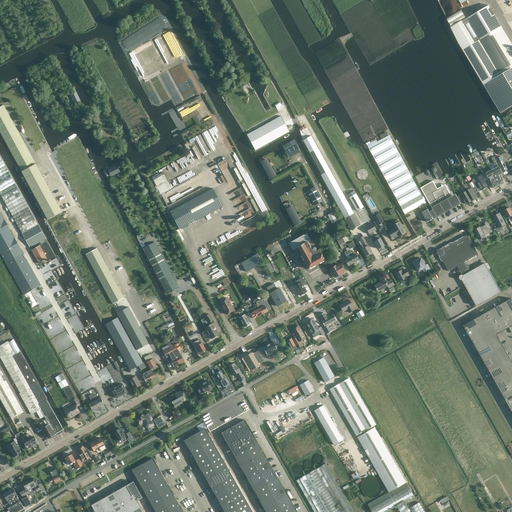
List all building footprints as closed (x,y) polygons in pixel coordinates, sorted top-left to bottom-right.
[(479,40),(467,19),(452,29),(457,42),(463,50),(479,40)] [(486,36),(479,40),(500,75),(511,68),(511,43),(502,27),(499,28),(496,22),(482,30),(486,36)] [(500,75),(479,40),(463,50),(483,85),(500,75)] [(500,112),(511,105),(511,68),(500,75),(484,85),(500,112)] [(76,92),(70,95),(74,103),(80,100),(76,92)] [(22,172),(36,164),(33,159),(3,105),(0,106),(0,131),(1,134),(5,142),(9,149),(14,157),(17,163),(21,171),(22,172)] [(255,151),(289,132),(280,116),(247,135),(255,151)] [(360,225),(311,136),(307,128),(301,131),(305,139),(303,140),(321,175),(351,230),(360,225)] [(367,145),(400,206),(421,194),(389,135),(377,142),(375,138),(366,143),(367,145)] [(201,157),(215,150),(211,143),(209,144),(210,146),(207,148),(205,144),(197,148),(201,157)] [(296,145),(285,151),(289,157),(300,151),(296,145)] [(0,194),(22,234),(38,225),(0,156),(0,194)] [(496,159),(500,166),(503,172),(508,170),(501,157),(496,159)] [(493,161),(496,168),(490,171),(498,186),(504,183),(502,179),(501,179),(500,177),(503,175),(504,175),(496,159),(493,161)] [(237,175),(237,177),(256,214),(259,214),(267,210),(247,169),(242,170),(241,166),(239,166),(239,163),(238,163),(234,165),(234,168),(236,167),(237,175)] [(449,179),(453,177),(446,163),(441,165),(449,179)] [(62,212),(36,164),(22,172),(48,219),(61,212),(62,212)] [(107,169),(111,176),(120,172),(116,165),(107,169)] [(491,181),(490,182),(494,188),(498,186),(490,171),(486,173),(489,178),(491,181)] [(160,194),(172,188),(165,174),(153,179),(160,194)] [(481,176),(475,179),(481,190),(488,187),(481,176)] [(162,194),(169,208),(187,200),(185,196),(193,192),(191,186),(189,187),(186,181),(166,191),(166,192),(162,194)] [(456,194),(452,196),(447,187),(445,184),(437,189),(433,181),(421,188),(433,210),(431,211),(430,212),(434,219),(461,204),(456,194)] [(475,186),(466,191),(472,201),(477,198),(475,194),(478,192),(475,186)] [(314,187),(307,191),(315,205),(322,201),(314,187)] [(222,206),(213,188),(170,211),(179,229),(222,206)] [(365,226),(372,222),(354,191),(347,195),(365,226)] [(466,204),(472,201),(466,191),(458,196),(461,202),(464,200),(466,204)] [(400,206),(405,214),(426,203),(421,194),(400,206)] [(293,204),(286,208),(295,226),(302,222),(293,204)] [(422,212),(423,214),(427,222),(430,220),(430,221),(431,220),(433,219),(428,209),(422,212)] [(332,223),(338,221),(333,211),(328,214),(332,223)] [(0,253),(23,295),(41,285),(6,223),(0,212),(0,253)] [(499,228),(506,224),(500,213),(493,216),(499,228)] [(379,214),(373,217),(378,225),(383,222),(379,214)] [(416,215),(409,219),(413,227),(414,226),(416,231),(423,227),(419,220),(416,215)] [(397,223),(396,223),(396,224),(394,225),(396,229),(389,233),(392,238),(394,237),(395,238),(400,235),(400,236),(405,233),(399,222),(397,223)] [(480,227),(474,230),(479,240),(484,237),(483,236),(493,231),(488,222),(485,223),(486,225),(480,228),(480,227)] [(365,227),(369,234),(376,230),(372,223),(365,227)] [(38,224),(38,225),(22,234),(30,248),(46,239),(38,224)] [(357,236),(364,248),(361,249),(366,256),(372,253),(361,233),(357,236)] [(316,249),(316,248),(315,247),(314,247),(313,248),(312,250),(307,242),(310,240),(306,234),(293,241),(305,262),(304,262),(308,269),(325,259),(318,248),(316,249)] [(337,241),(341,249),(345,247),(344,245),(346,244),(345,243),(350,239),(348,235),(337,241)] [(378,249),(383,246),(384,245),(380,238),(378,235),(375,236),(376,240),(373,241),(378,249)] [(439,255),(440,256),(448,271),(479,254),(469,237),(468,236),(467,236),(467,235),(466,235),(465,236),(443,248),(443,250),(440,249),(438,250),(437,253),(439,255)] [(143,249),(166,291),(177,285),(154,242),(143,249)] [(333,246),(337,254),(341,252),(336,244),(333,246)] [(31,250),(39,264),(47,259),(41,248),(40,246),(31,250)] [(85,254),(112,304),(124,298),(97,248),(85,254)] [(257,254),(241,263),(246,272),(262,262),(257,254)] [(350,257),(353,263),(358,260),(355,254),(350,257)] [(350,257),(344,260),(348,266),(353,263),(350,257)] [(413,262),(418,271),(422,269),(424,273),(430,269),(427,264),(425,265),(420,258),(413,262)] [(282,275),(285,283),(296,279),(288,262),(282,265),(285,273),(282,275)] [(477,306),(501,292),(485,263),(464,275),(462,275),(460,276),(459,278),(460,280),(462,280),(465,285),(477,306)] [(340,264),(331,268),(337,278),(341,275),(340,274),(344,272),(340,264)] [(401,270),(395,273),(400,282),(406,278),(405,277),(409,275),(406,269),(402,271),(401,270)] [(227,275),(221,278),(225,286),(230,283),(227,275)] [(299,279),(292,283),(294,285),(300,296),(307,292),(303,286),(307,284),(303,277),(299,279)] [(391,280),(386,282),(384,280),(374,286),(376,289),(375,289),(376,291),(377,291),(377,292),(387,286),(388,288),(394,285),(391,280)] [(271,285),(281,303),(286,301),(279,288),(276,290),(274,288),(276,287),(273,283),(271,285)] [(270,294),(277,306),(281,303),(271,285),(268,286),(270,290),(271,289),(273,292),(270,294)] [(227,314),(234,310),(227,298),(220,302),(227,314)] [(510,327),(511,326),(511,300),(511,298),(464,325),(511,410),(511,360),(497,335),(510,327)] [(254,301),(262,314),(268,311),(264,305),(261,307),(258,302),(257,300),(254,301)] [(352,307),(353,306),(349,300),(345,302),(344,303),(343,303),(339,305),(343,312),(347,310),(349,313),(354,310),(352,307)] [(253,312),(257,317),(262,314),(254,301),(253,302),(254,305),(257,310),(253,312)] [(128,307),(116,313),(136,350),(149,343),(128,307)] [(359,318),(364,315),(361,310),(356,313),(359,318)] [(325,326),(336,320),(332,314),(327,318),(324,313),(319,315),(322,320),(322,321),(325,326)] [(210,314),(209,314),(205,317),(209,324),(205,326),(206,327),(205,327),(205,328),(207,331),(206,331),(208,335),(209,334),(211,339),(219,335),(219,334),(211,321),(213,320),(209,314),(210,314)] [(249,324),(244,315),(239,318),(245,327),(249,324)] [(118,317),(105,324),(130,370),(138,366),(141,370),(146,367),(143,363),(118,317)] [(322,336),(325,334),(321,326),(318,328),(313,319),(305,323),(311,335),(319,330),(322,336)] [(299,342),(305,338),(298,326),(291,330),(296,338),(293,339),(298,348),(301,346),(299,342)] [(291,338),(287,341),(292,350),(296,348),(291,338)] [(13,339),(8,342),(14,355),(20,351),(13,339)] [(195,346),(196,346),(200,353),(205,349),(202,342),(201,343),(199,339),(193,343),(195,346)] [(47,399),(20,351),(14,355),(8,342),(7,342),(0,345),(0,357),(32,414),(36,412),(40,409),(49,405),(46,399),(47,399)] [(263,347),(263,348),(267,355),(277,349),(278,352),(282,350),(279,345),(276,346),(273,342),(263,348),(263,347)] [(170,348),(179,364),(183,361),(178,351),(181,349),(178,343),(170,348)] [(174,367),(179,364),(170,348),(163,351),(166,358),(170,356),(172,359),(170,360),(174,367)] [(249,356),(245,358),(252,369),(260,364),(253,352),(249,354),(249,356)] [(323,379),(324,382),(334,376),(323,357),(314,363),(323,379)] [(151,369),(150,369),(156,366),(152,359),(147,362),(148,365),(147,366),(149,370),(151,369)] [(239,368),(237,369),(234,363),(228,366),(233,375),(236,374),(241,382),(245,379),(239,369),(239,368)] [(150,379),(155,377),(151,369),(149,370),(146,372),(150,379)] [(221,379),(220,380),(223,386),(224,386),(226,387),(223,389),(227,396),(235,391),(231,385),(224,374),(223,375),(220,370),(216,373),(219,379),(221,379)] [(146,382),(150,379),(146,372),(142,374),(146,382)] [(0,398),(11,419),(12,418),(22,413),(20,411),(21,410),(21,409),(19,409),(0,374),(0,398)] [(61,389),(68,385),(62,374),(55,377),(61,389)] [(129,380),(134,389),(141,385),(136,376),(129,380)] [(356,436),(376,425),(349,378),(329,389),(356,436)] [(314,391),(308,380),(300,385),(306,396),(314,391)] [(200,385),(202,388),(198,390),(200,394),(204,392),(209,390),(210,391),(213,390),(208,381),(200,385)] [(117,398),(127,392),(122,384),(112,389),(117,398)] [(69,419),(74,416),(73,415),(75,415),(79,413),(76,407),(80,405),(76,398),(75,397),(69,386),(64,389),(64,390),(64,391),(68,398),(71,399),(74,404),(64,410),(69,419)] [(183,403),(180,399),(184,397),(180,391),(174,394),(177,399),(171,402),(174,408),(183,403)] [(322,394),(324,400),(331,398),(329,391),(322,394)] [(91,395),(98,407),(104,404),(100,397),(95,400),(94,398),(95,397),(93,393),(91,395)] [(92,411),(98,407),(91,395),(88,396),(90,400),(92,399),(93,401),(88,404),(92,411)] [(334,445),(343,440),(317,395),(308,400),(334,445)] [(42,428),(48,439),(60,431),(63,429),(49,405),(40,409),(44,416),(46,419),(44,421),(39,423),(42,428)] [(40,409),(36,412),(40,419),(44,416),(40,409)] [(148,413),(146,414),(145,415),(143,414),(141,415),(140,418),(141,420),(139,421),(138,423),(140,426),(142,426),(144,425),(145,427),(148,428),(150,427),(150,428),(154,426),(153,423),(152,421),(152,418),(151,416),(149,416),(148,413)] [(160,416),(154,420),(158,428),(165,424),(160,416)] [(353,511),(313,442),(301,448),(293,434),(290,428),(281,433),(272,419),(263,424),(288,467),(313,511),(353,511)] [(248,425),(245,420),(221,433),(224,438),(230,449),(236,459),(242,470),(248,480),(254,491),(260,501),(266,511),(297,511),(295,508),(292,503),(289,498),(283,487),(280,482),(277,477),(278,477),(272,467),(271,466),(271,467),(266,456),(260,446),(259,446),(254,436),(248,425)] [(1,431),(3,435),(11,430),(9,427),(1,431)] [(424,511),(419,502),(408,508),(406,504),(413,499),(411,496),(413,495),(374,427),(357,437),(388,492),(367,504),(371,511),(396,511),(395,509),(398,508),(399,511),(424,511)] [(115,437),(119,444),(126,440),(124,437),(119,428),(117,430),(116,429),(114,430),(114,431),(113,432),(116,437),(115,437)] [(252,511),(244,496),(205,428),(184,440),(190,451),(196,461),(202,472),(208,482),(214,493),(220,503),(219,503),(224,511),(252,511)] [(26,435),(32,446),(35,445),(37,444),(38,443),(34,436),(30,439),(29,438),(30,437),(28,434),(26,435)] [(27,449),(28,449),(30,448),(32,446),(26,435),(24,436),(25,440),(27,439),(27,440),(23,443),(27,449)] [(9,449),(10,450),(14,457),(21,453),(17,446),(19,445),(15,438),(13,439),(14,441),(6,446),(8,450),(9,449)] [(95,441),(101,451),(104,450),(102,447),(104,445),(100,438),(99,438),(96,440),(96,441),(95,441)] [(101,451),(95,441),(94,442),(93,441),(90,443),(89,444),(94,452),(96,450),(98,453),(101,451)] [(83,447),(78,450),(80,452),(78,453),(77,454),(82,463),(85,461),(85,460),(89,457),(83,447)] [(103,453),(105,457),(114,453),(111,448),(103,453)] [(76,469),(84,465),(80,458),(76,460),(77,461),(76,462),(71,454),(65,458),(66,461),(63,463),(65,466),(68,464),(69,465),(70,464),(71,464),(72,463),(73,462),(76,469)] [(132,470),(155,511),(183,511),(180,505),(179,505),(174,495),(168,484),(159,469),(153,458),(132,470)] [(49,470),(53,478),(49,480),(50,483),(54,481),(55,482),(60,480),(57,474),(54,468),(49,470)] [(379,487),(379,485),(379,483),(378,482),(377,481),(376,479),(375,478),(373,477),(371,477),(370,477),(369,477),(367,477),(365,478),(364,479),(363,480),(362,482),(361,483),(361,485),(361,487),(362,489),(362,490),(363,492),(365,493),(366,494),(368,494),(369,494),(371,494),(373,494),(374,493),(376,492),(377,491),(378,489),(379,487)] [(27,481),(31,489),(34,487),(37,492),(40,490),(41,492),(44,490),(41,483),(38,485),(36,482),(34,482),(32,478),(27,481)] [(23,497),(26,495),(31,492),(31,490),(31,489),(27,481),(23,483),(25,488),(23,489),(22,488),(19,490),(22,496),(23,497)] [(107,496),(91,505),(95,511),(143,511),(137,500),(142,498),(133,481),(107,496)] [(13,488),(7,491),(3,494),(6,501),(7,500),(16,495),(17,495),(13,488)] [(17,511),(24,508),(16,495),(7,500),(9,503),(6,504),(8,508),(7,508),(9,511),(6,511),(17,511)] [(26,495),(23,497),(22,496),(20,497),(26,507),(31,504),(26,495)]
